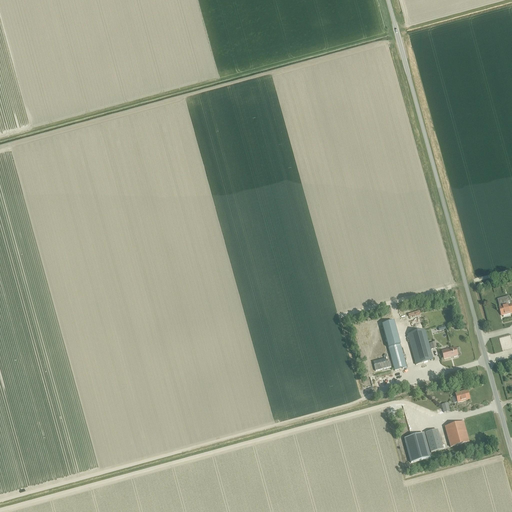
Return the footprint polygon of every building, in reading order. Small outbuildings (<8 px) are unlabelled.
[(511,302),(510,303),(511,304),(499,307),(502,316),(511,313),(511,302)] [(382,325),(388,348),(400,345),(401,345),(395,321),(382,325)] [(416,365),(433,360),(425,330),(407,335),(416,365)] [(395,371),(406,368),(400,345),(388,348),(395,371)] [(441,351),(443,359),(452,357),(453,358),(457,357),(457,356),(455,348),(441,351)] [(389,361),(374,365),(375,371),(391,368),(389,361)] [(457,403),(469,400),(467,391),(455,394),(457,403)] [(450,447),(469,442),(463,422),(445,427),(450,447)] [(431,453),(442,449),(437,430),(425,433),(431,453)] [(411,463),(430,458),(424,434),(404,439),(411,463)]
